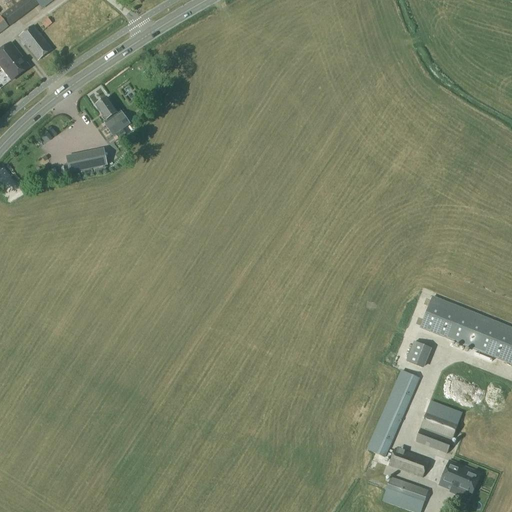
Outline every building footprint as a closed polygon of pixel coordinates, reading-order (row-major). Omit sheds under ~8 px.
[(10,27),(39,6),(34,0),(22,0),(2,16),(10,27)] [(42,10),(55,0),(34,0),(39,6),(42,10)] [(0,17),(0,16),(0,34),(9,28),(0,17)] [(46,30),(52,25),(48,19),(41,24),(46,30)] [(53,51),(34,27),(19,38),(38,63),(53,51)] [(0,53),(0,66),(12,82),(30,68),(11,45),(0,53)] [(96,107),(107,122),(116,115),(106,99),(96,107)] [(130,125),(123,114),(105,126),(113,137),(115,136),(122,130),(130,125)] [(122,130),(115,136),(118,140),(126,135),(122,130)] [(106,166),(103,150),(66,158),(69,174),(106,166)] [(7,183),(3,186),(10,193),(13,190),(7,183)] [(511,330),(432,298),(420,329),(511,365),(511,330)] [(386,460),(420,379),(402,372),(367,452),(386,460)] [(447,455),(462,415),(430,403),(415,443),(447,455)] [(388,467),(423,480),(429,462),(394,450),(388,467)] [(454,496),(470,502),(481,474),(448,461),(438,486),(455,494),(454,496)] [(420,511),(428,491),(391,478),(382,502),(410,511),(420,511)]
